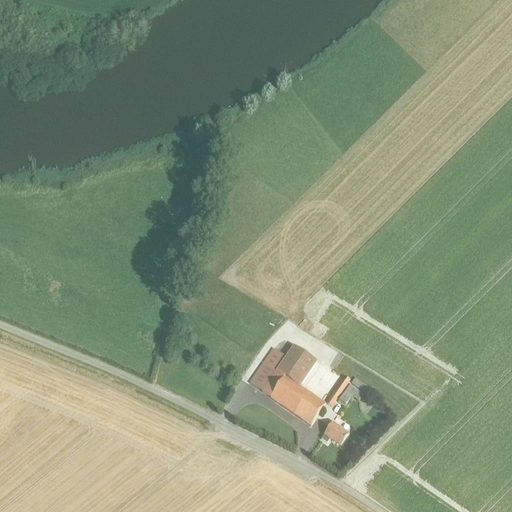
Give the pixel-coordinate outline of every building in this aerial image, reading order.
[(311,427),(325,407),(299,389),(317,364),(294,348),(286,359),(273,350),(249,385),(311,427)] [(332,408),(350,381),(345,378),(327,405),(332,408)] [(368,389),(355,379),(351,385),(364,394),(368,389)] [(359,402),(364,395),(350,386),(338,404),(345,409),(352,398),(359,402)] [(341,448),(349,436),(333,424),(321,440),(328,445),(330,441),(341,448)]
